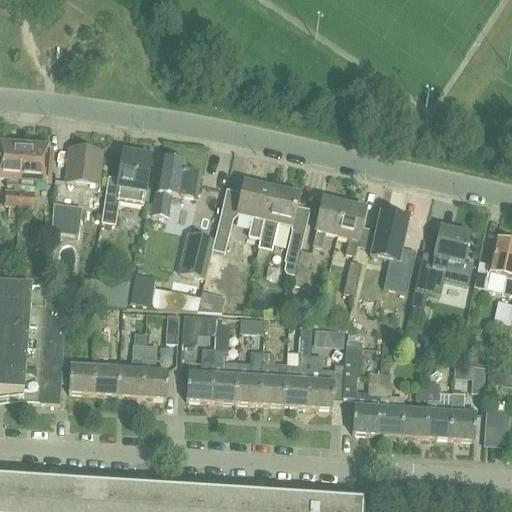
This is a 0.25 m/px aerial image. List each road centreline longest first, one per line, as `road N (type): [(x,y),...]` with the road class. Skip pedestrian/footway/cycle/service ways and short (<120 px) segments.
road 1 (unclassified): [(511,200),(122,113),(0,100)]
road 2 (residential): [(511,478),(0,448)]
